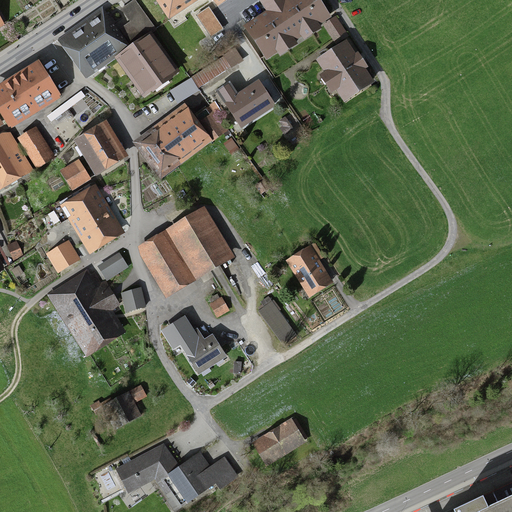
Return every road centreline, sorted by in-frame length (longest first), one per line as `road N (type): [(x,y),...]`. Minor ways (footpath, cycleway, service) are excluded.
road 1 (track): [(332,0),(382,76),(391,127),(451,217),(450,244),(427,267),(202,409)]
road 2 (residential): [(48,35),(77,78),(106,95),(122,118),(136,207),(129,242),(151,295),(158,347),(229,443)]
road 3 (secondary): [(384,511),(511,452)]
